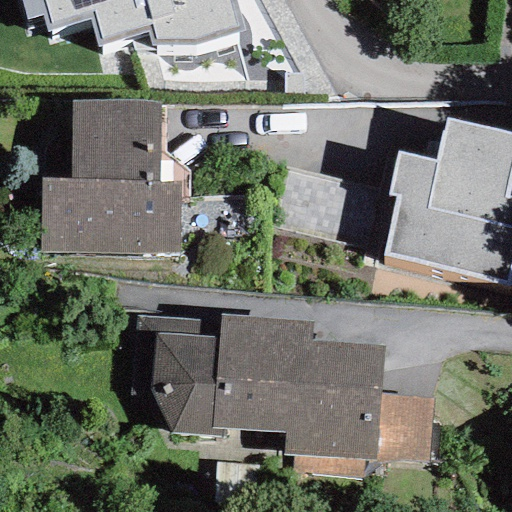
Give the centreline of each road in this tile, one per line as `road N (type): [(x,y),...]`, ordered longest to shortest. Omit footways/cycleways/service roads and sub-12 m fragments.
road 1 (unknown): [(511,117),(155,120)]
road 2 (residential): [(173,307),(511,336)]
road 3 (residential): [(511,72),(455,76),(394,64),(329,0)]
